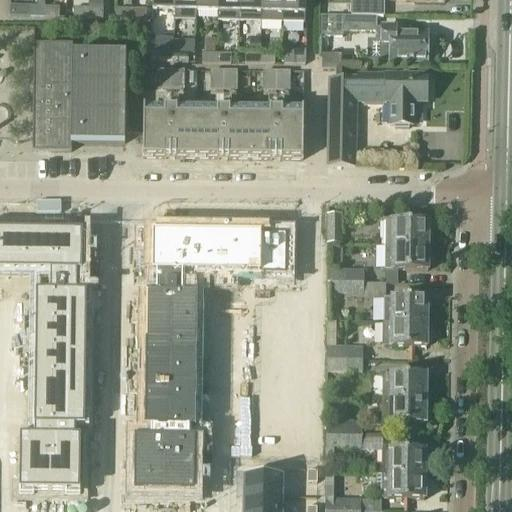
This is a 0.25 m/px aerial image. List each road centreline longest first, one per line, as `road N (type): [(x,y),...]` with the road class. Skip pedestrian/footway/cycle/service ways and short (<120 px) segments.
road 1 (residential): [(0,189),(470,194)]
road 2 (secondary): [(498,511),(506,194)]
road 3 (residential): [(470,194),(464,511)]
road 4 (residential): [(210,511),(212,305)]
road 5 (residential): [(8,306),(5,511)]
road 6 (secondary): [(506,194),(511,0)]
